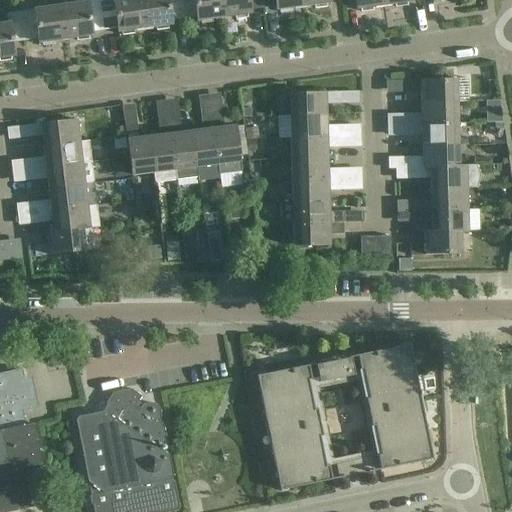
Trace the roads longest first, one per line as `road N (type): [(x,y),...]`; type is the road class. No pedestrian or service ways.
road 1 (residential): [(0,317),(455,311)]
road 2 (residential): [(0,101),(370,51)]
road 3 (residential): [(375,232),(370,51)]
road 4 (residential): [(468,483),(455,311)]
road 5 (residential): [(370,51),(511,33)]
road 6 (residential): [(331,511),(468,483)]
